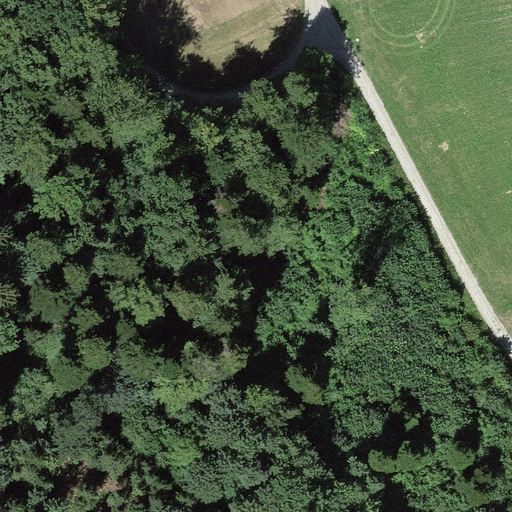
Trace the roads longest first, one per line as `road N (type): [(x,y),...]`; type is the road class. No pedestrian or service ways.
road 1 (track): [(312,0),(511,349)]
road 2 (track): [(327,36),(274,80),(230,101),(188,99),(120,68),(76,0)]
road 3 (track): [(0,344),(214,511)]
